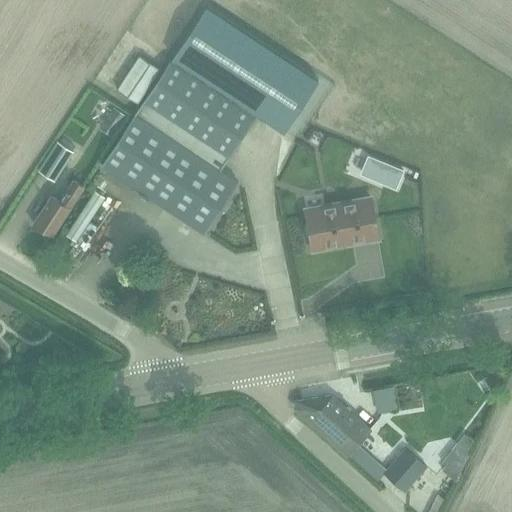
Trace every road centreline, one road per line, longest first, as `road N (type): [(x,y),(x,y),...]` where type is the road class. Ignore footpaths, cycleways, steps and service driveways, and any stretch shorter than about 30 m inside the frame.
road 1 (tertiary): [(252,365),(511,320)]
road 2 (unclassified): [(168,379),(153,348),(0,259)]
road 3 (unclassified): [(387,511),(279,412),(252,365)]
road 4 (tertiary): [(0,410),(168,379)]
